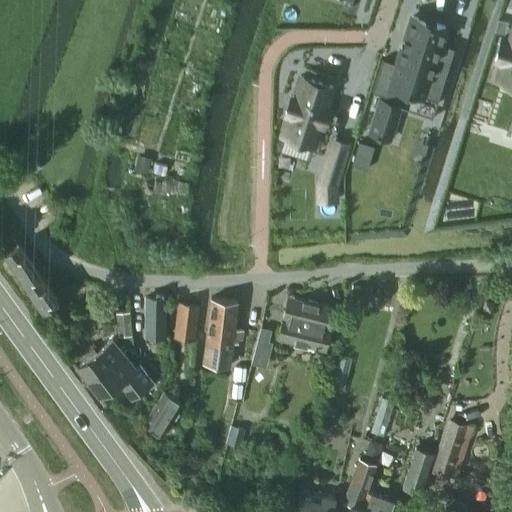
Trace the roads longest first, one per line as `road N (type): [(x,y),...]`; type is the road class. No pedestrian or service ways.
road 1 (unclassified): [(0,183),(49,255),(124,281),(511,261)]
road 2 (tertiary): [(146,511),(0,306)]
